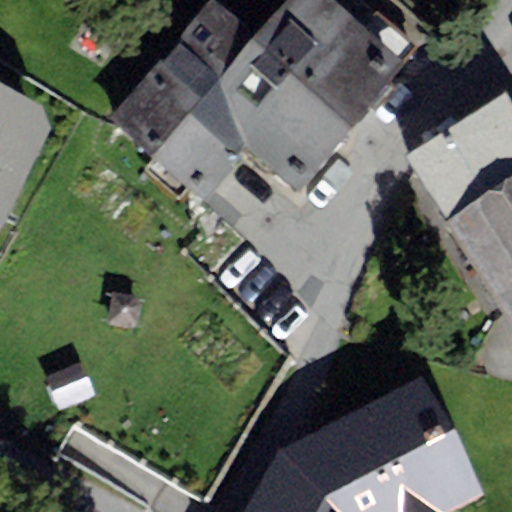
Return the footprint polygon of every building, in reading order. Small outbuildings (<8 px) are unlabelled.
[(214,0),(209,0),(108,117),(205,201),(248,152),(296,193),(408,63),(334,0),(286,0),(256,35),(214,0)] [(0,223),(5,226),(52,129),(42,106),(0,85),(0,223)] [(511,102),(504,91),(406,156),(467,249),(511,219),(511,102)] [(511,219),(467,249),(511,316),(511,219)] [(81,363),(47,376),(60,410),(94,397),(81,363)] [(284,449),(248,511),(446,511),(483,493),(423,376),(284,449)]
